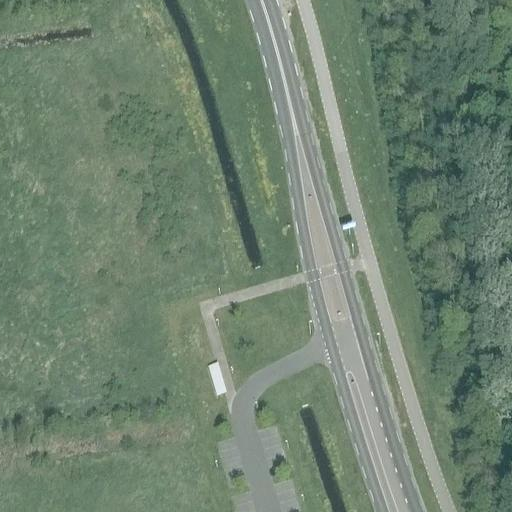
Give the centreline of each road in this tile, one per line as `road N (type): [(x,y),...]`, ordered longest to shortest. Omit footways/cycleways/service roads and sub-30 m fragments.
road 1 (tertiary): [(414,511),(291,112)]
road 2 (tertiary): [(291,112),(289,151),(312,277),(382,511)]
